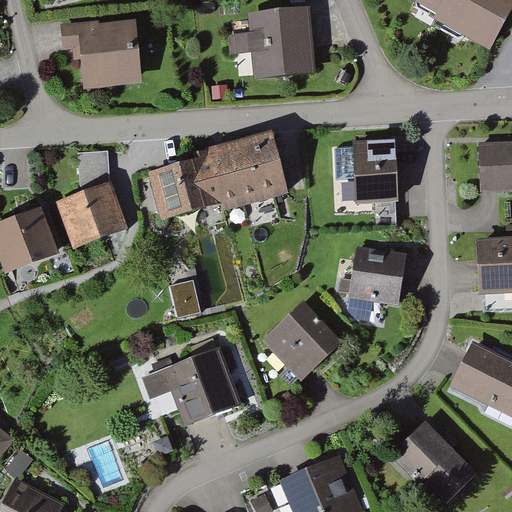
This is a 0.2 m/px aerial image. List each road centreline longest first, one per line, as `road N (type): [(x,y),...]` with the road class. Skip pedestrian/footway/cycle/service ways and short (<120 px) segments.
road 1 (residential): [(434,107),(441,295),(417,371),(380,398),(198,473),(157,511)]
road 2 (residential): [(383,110),(46,135)]
road 3 (residential): [(46,135),(14,0)]
